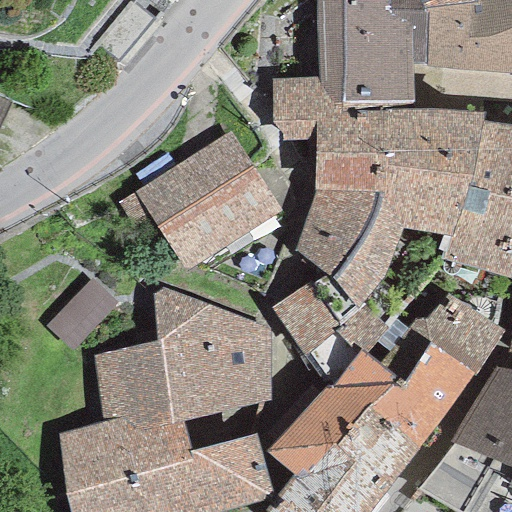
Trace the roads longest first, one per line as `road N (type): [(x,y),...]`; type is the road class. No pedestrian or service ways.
road 1 (residential): [(188,33),(294,224),(258,308)]
road 2 (residential): [(188,33),(100,122),(0,195)]
road 3 (residential): [(511,301),(501,343),(385,511)]
